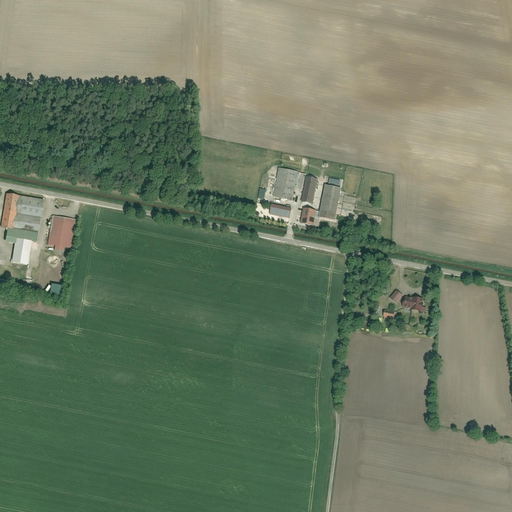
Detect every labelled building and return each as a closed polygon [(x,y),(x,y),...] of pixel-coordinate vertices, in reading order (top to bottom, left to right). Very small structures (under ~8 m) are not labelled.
[(278,169),(272,197),(291,201),(298,173),(278,169)] [(307,177),(302,203),(313,205),(317,179),(307,177)] [(304,209),(301,225),(313,227),(315,218),(336,222),(342,189),(325,185),(320,212),(304,209)] [(6,193),(1,228),(6,228),(4,245),(11,246),(8,267),(30,270),(34,245),(38,246),(45,199),(6,193)] [(272,206),(270,216),(289,220),(291,210),(272,206)] [(53,217),(48,245),(56,246),(55,251),(64,253),(65,247),(71,248),(76,221),(53,217)] [(0,287),(7,289),(8,281),(0,280),(0,287)] [(52,285),(50,297),(60,299),(62,287),(52,285)] [(397,291),(390,299),(397,305),(404,297),(397,291)] [(405,297),(403,310),(422,314),(424,301),(405,297)] [(385,311),(384,319),(394,320),(396,312),(385,311)]
